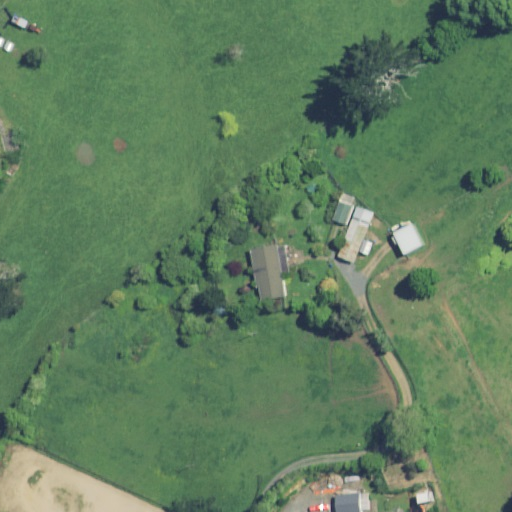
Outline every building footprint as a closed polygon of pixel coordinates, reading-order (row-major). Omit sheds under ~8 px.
[(357,199),(344,194),(335,220),(347,225),(357,199)] [(376,213),(359,207),(341,257),(357,263),(360,252),(371,256),(375,244),(366,241),(376,213)] [(400,247),(404,245),(410,256),(428,246),(416,224),(408,229),(394,236),(400,247)] [(289,297),(282,246),(256,250),(262,289),(265,289),(266,301),(289,297)] [(362,511),(361,494),(337,496),(338,511),(362,511)]
